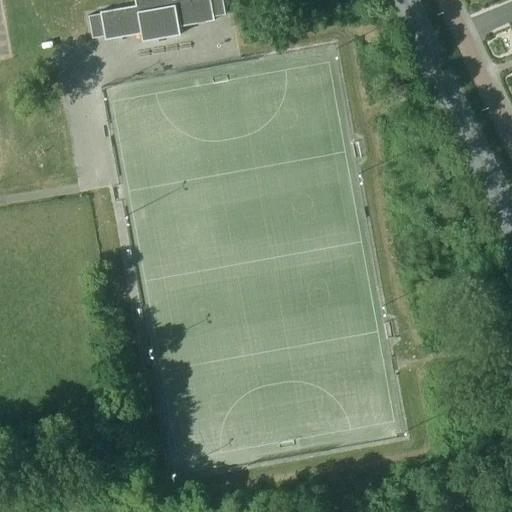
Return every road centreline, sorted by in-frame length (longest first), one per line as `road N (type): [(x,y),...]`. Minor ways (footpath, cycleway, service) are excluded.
road 1 (primary): [(511,223),(403,0)]
road 2 (residential): [(511,137),(445,0)]
